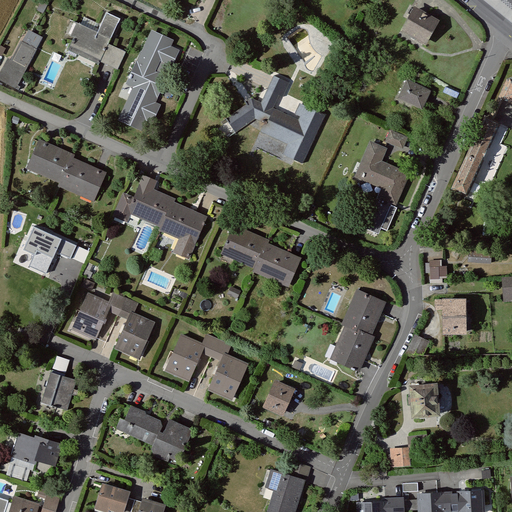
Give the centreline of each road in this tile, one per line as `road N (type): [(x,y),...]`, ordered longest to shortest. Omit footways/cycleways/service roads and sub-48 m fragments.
road 1 (residential): [(403,264),(0,95)]
road 2 (residential): [(508,29),(403,264)]
road 3 (residential): [(342,471),(110,368)]
road 4 (residential): [(403,264),(414,294),(408,325),(342,471)]
road 5 (residential): [(110,368),(65,511)]
